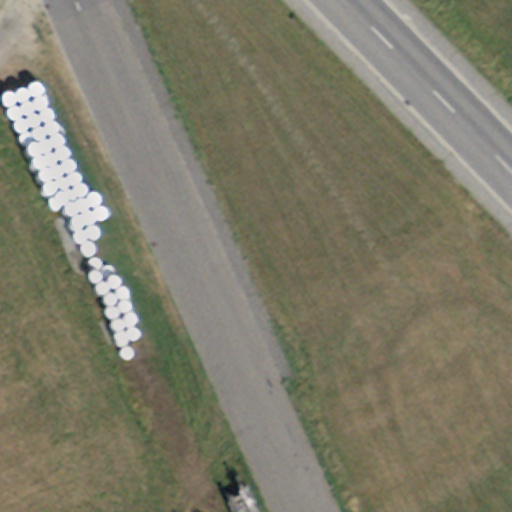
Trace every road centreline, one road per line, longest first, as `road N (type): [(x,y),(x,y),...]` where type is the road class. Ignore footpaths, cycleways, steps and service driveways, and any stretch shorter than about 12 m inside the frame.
road 1 (residential): [(78,0),(306,511)]
road 2 (secondary): [(511,178),(341,0)]
